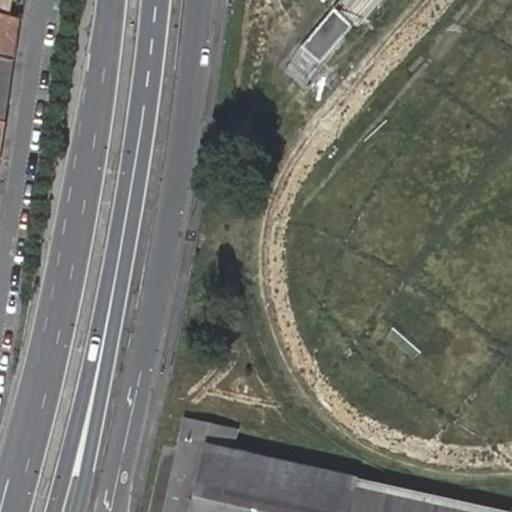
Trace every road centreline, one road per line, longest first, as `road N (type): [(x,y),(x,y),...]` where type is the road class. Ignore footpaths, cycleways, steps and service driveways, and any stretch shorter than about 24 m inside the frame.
road 1 (primary): [(54,511),(92,354),(153,0)]
road 2 (residential): [(112,511),(180,175),(198,0)]
road 3 (primary): [(77,511),(142,175),(156,0)]
road 4 (primary): [(83,208),(16,511)]
road 5 (residential): [(43,0),(0,301)]
road 6 (primary): [(83,208),(0,481)]
road 7 (primary): [(112,0),(83,208)]
